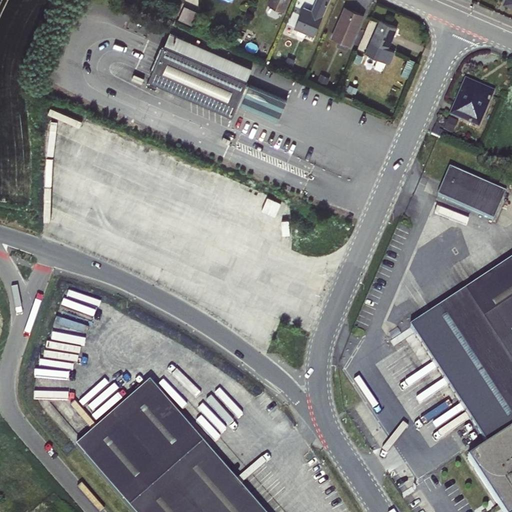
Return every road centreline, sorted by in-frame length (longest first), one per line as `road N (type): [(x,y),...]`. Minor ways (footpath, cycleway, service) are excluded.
road 1 (residential): [(462,17),(319,348),(318,414)]
road 2 (unknown): [(49,250),(83,188),(344,286)]
road 3 (residential): [(318,414),(198,321),(49,250)]
road 4 (unknown): [(386,185),(425,222),(379,343),(358,363),(319,348)]
road 5 (residential): [(29,306),(6,402),(93,511)]
